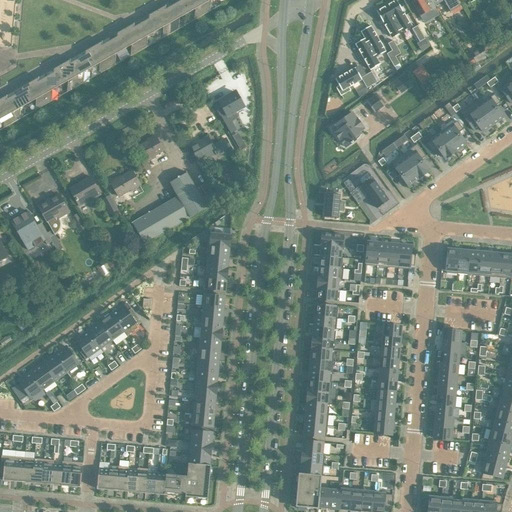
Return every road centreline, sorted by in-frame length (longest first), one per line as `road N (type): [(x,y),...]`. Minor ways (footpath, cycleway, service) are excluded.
road 1 (tertiary): [(264,511),(289,144),(309,3)]
road 2 (tertiary): [(281,50),(277,165),(238,511)]
road 3 (residential): [(0,179),(248,38)]
road 4 (residential): [(432,227),(407,511)]
road 5 (residential): [(511,135),(409,211)]
